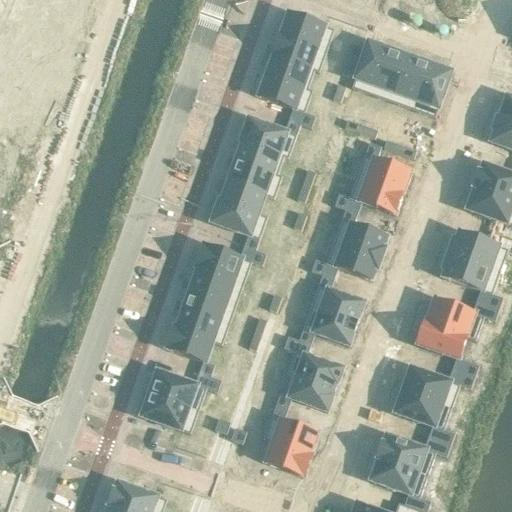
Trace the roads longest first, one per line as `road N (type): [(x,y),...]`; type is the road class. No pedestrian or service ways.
road 1 (residential): [(502,0),(321,511)]
road 2 (tertiary): [(61,433),(217,0)]
road 3 (residential): [(0,340),(119,0)]
road 4 (residential): [(296,511),(61,433)]
